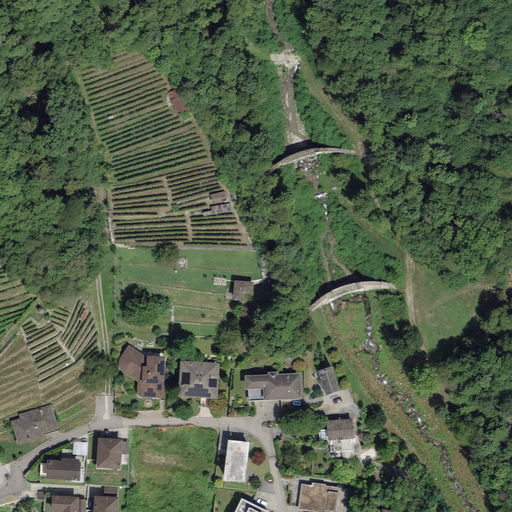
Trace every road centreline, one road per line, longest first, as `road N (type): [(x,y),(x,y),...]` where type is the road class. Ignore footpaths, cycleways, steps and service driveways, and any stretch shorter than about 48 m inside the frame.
road 1 (residential): [(0,480),(109,422),(213,421),(246,427),(269,447),(281,511)]
road 2 (track): [(48,224),(39,98),(6,198),(0,127)]
road 3 (track): [(109,422),(85,181),(71,186),(48,224)]
